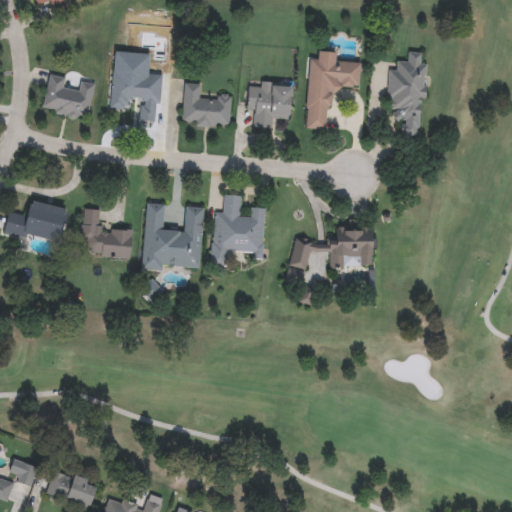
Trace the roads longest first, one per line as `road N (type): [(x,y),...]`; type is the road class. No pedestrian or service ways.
road 1 (residential): [(17,131),(67,147),(358,174)]
road 2 (residential): [(0,173),(22,98),(17,27),(5,0)]
